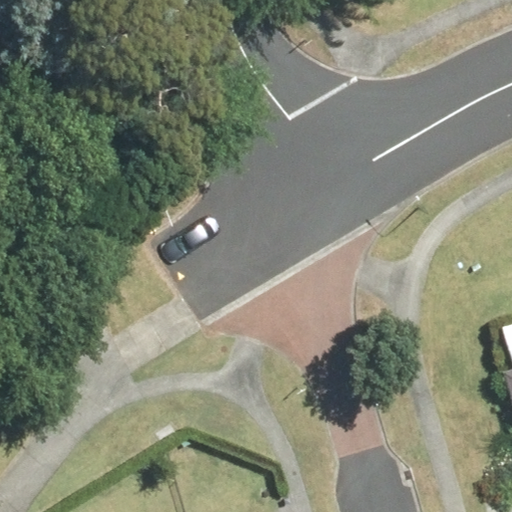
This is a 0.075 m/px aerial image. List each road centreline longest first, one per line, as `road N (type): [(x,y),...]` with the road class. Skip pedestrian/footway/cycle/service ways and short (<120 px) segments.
road 1 (residential): [(376,511),(307,289),(261,206)]
road 2 (residential): [(261,206),(511,71)]
road 3 (residential): [(205,0),(261,206)]
